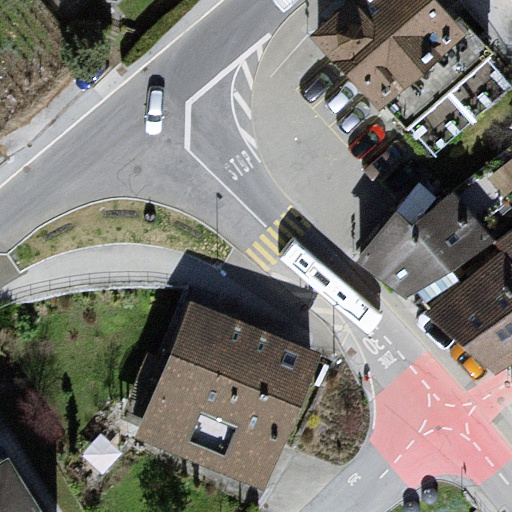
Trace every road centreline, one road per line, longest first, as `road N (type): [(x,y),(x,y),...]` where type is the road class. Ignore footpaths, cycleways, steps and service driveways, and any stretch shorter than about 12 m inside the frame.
road 1 (tertiary): [(450,414),(353,303),(138,104)]
road 2 (unclassified): [(0,217),(138,104)]
road 3 (unclassified): [(138,104),(272,0)]
road 4 (residential): [(343,511),(450,414)]
